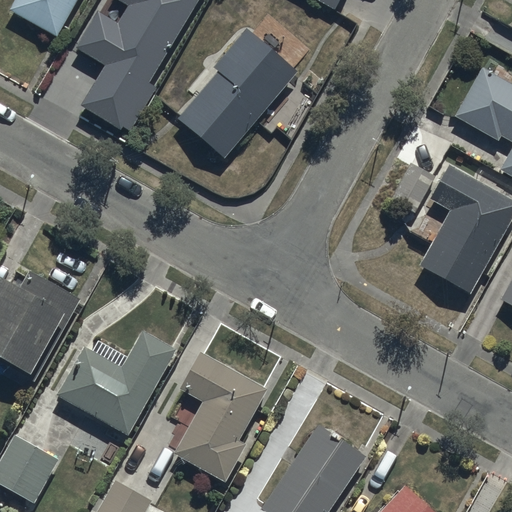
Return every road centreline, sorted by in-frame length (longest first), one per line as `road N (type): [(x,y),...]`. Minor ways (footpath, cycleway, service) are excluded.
road 1 (residential): [(428,0),(270,286)]
road 2 (residential): [(0,137),(270,286)]
road 3 (residential): [(270,286),(511,425)]
